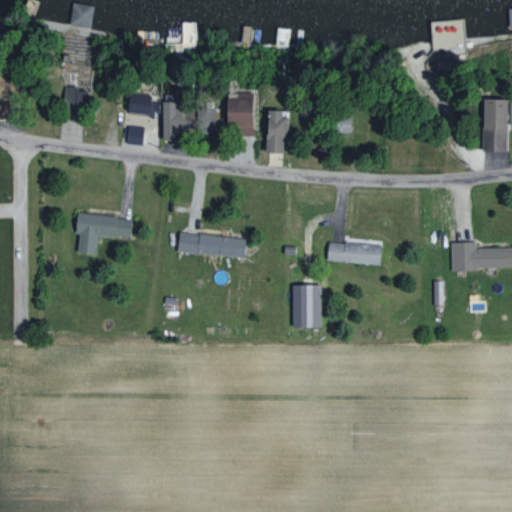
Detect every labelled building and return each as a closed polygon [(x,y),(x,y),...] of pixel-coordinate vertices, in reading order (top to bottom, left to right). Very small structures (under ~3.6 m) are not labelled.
[(92,4),(70,2),(68,24),(90,26),(92,4)] [(86,90),(63,86),(60,101),(84,105),(86,90)] [(149,95),(127,92),(124,111),(146,114),(149,95)] [(249,135),(249,92),(234,92),(234,98),(223,98),(223,124),(229,124),(229,135),(249,135)] [(506,99),(480,98),(479,150),(504,151),(506,99)] [(174,139),(174,134),(187,133),(186,104),(158,105),(160,139),(174,139)] [(211,107),(194,107),(194,131),(210,131),(211,107)] [(282,109),(262,110),(263,153),(284,152),(282,109)] [(348,132),(348,117),(332,117),(331,132),(348,132)] [(142,126),(125,125),(124,143),(141,144),(142,126)] [(96,235),(128,238),(130,218),(75,212),(73,234),(76,234),(75,251),(94,253),(96,235)] [(243,238),(176,231),(175,250),(241,257),(243,238)] [(378,263),(378,244),(326,241),(325,260),(378,263)] [(449,268),(511,266),(511,246),(474,247),(474,241),(449,242),(449,268)] [(442,280),(432,280),(433,304),(442,304),(442,280)] [(319,327),(320,285),(290,284),(290,327),(319,327)]
